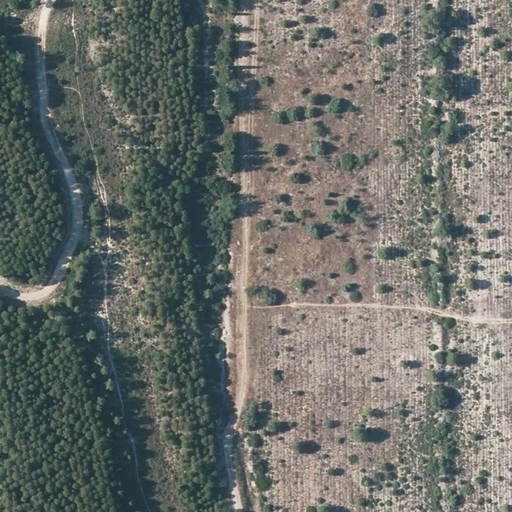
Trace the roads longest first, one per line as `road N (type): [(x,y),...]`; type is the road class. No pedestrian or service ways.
road 1 (track): [(235,511),(226,453),(240,398),(245,0)]
road 2 (track): [(46,0),(36,59),(45,123),(72,191),(73,243),(50,288),(25,298),(0,285)]
